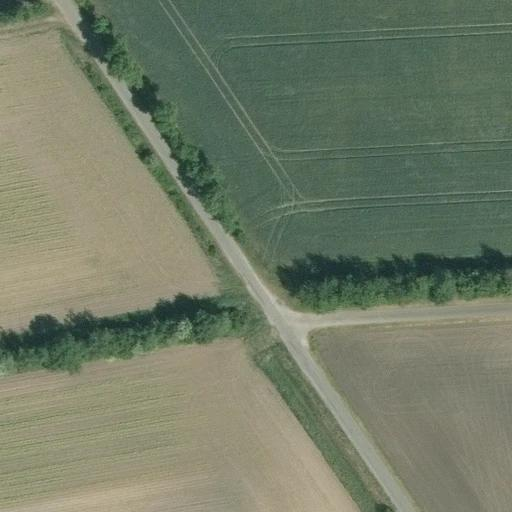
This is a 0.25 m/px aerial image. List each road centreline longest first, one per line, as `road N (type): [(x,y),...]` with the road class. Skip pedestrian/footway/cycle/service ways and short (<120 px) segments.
road 1 (unclassified): [(65,0),(282,325)]
road 2 (unclassified): [(511,310),(282,325)]
road 3 (unclassified): [(282,325),(408,511)]
